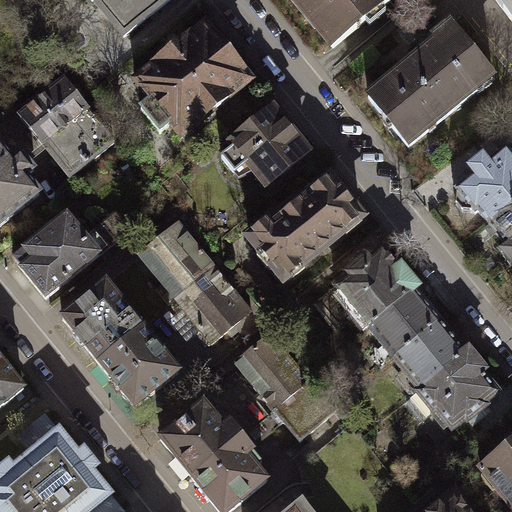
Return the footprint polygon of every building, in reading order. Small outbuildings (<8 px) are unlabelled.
[(92,0),(124,38),(171,0),(92,0)] [(390,2),(388,0),(300,0),(320,24),(315,28),(332,48),(390,2)] [(511,0),(496,0),(511,20),(511,0)] [(434,43),(367,97),(408,147),(493,79),(449,24),(431,39),(434,43)] [(251,80),(205,25),(135,83),(150,101),(139,110),(160,134),(170,125),(181,138),(251,80)] [(115,143),(64,81),(20,118),(70,179),(115,143)] [(308,152),(274,109),(231,144),(234,148),(221,158),(235,175),(248,165),(265,186),(308,152)] [(0,144),(0,229),(42,195),(26,176),(34,169),(22,154),(14,161),(0,144)] [(478,212),(488,225),(511,205),(511,157),(506,150),(488,164),(482,157),(468,169),(473,176),(458,189),(456,205),(461,211),(478,212)] [(342,193),(330,179),(274,225),(271,221),(249,238),(261,253),(255,257),(266,270),(271,266),(287,285),(305,270),(302,267),(344,232),(346,235),(365,221),(350,203),(351,198),(347,193),(342,193)] [(511,205),(488,225),(506,246),(499,251),(511,265),(511,264),(511,205)] [(84,238),(99,257),(129,232),(114,213),(84,238)] [(66,217),(15,258),(48,299),(99,257),(84,238),(66,217)] [(214,269),(179,225),(139,257),(174,301),(214,269)] [(368,328),(416,290),(419,287),(401,266),(398,268),(383,250),(370,261),(367,258),(347,275),(349,277),(313,306),(335,333),(353,318),(364,331),(368,328)] [(251,314),(214,269),(174,301),(200,333),(195,336),(206,350),(251,314)] [(104,284),(61,319),(98,364),(140,329),(104,284)] [(394,359),(441,321),(416,290),(368,328),(382,345),(368,355),(380,370),(394,359)] [(419,391),(466,353),(441,321),(394,359),(419,391)] [(140,329),(98,364),(135,410),(178,375),(140,329)] [(271,339),(237,366),(273,412),(307,384),(271,339)] [(485,403),(498,393),(482,373),(486,371),(469,350),(466,353),(419,391),(416,393),(432,414),(435,411),(451,431),(464,421),(466,423),(487,405),(485,403)] [(0,409),(24,390),(0,361),(0,409)] [(307,384),(273,412),(299,443),(339,411),(313,379),(307,384)] [(203,404),(159,439),(190,479),(240,439),(230,426),(224,431),(203,404)] [(0,511),(122,511),(123,511),(90,472),(95,468),(83,454),(78,458),(47,419),(22,440),(34,454),(14,471),(9,464),(0,470),(0,511)] [(240,439),(190,479),(217,511),(229,511),(267,482),(246,455),(251,452),(240,439)] [(511,444),(481,469),(511,506),(511,444)] [(468,511),(455,493),(432,511),(468,511)]
